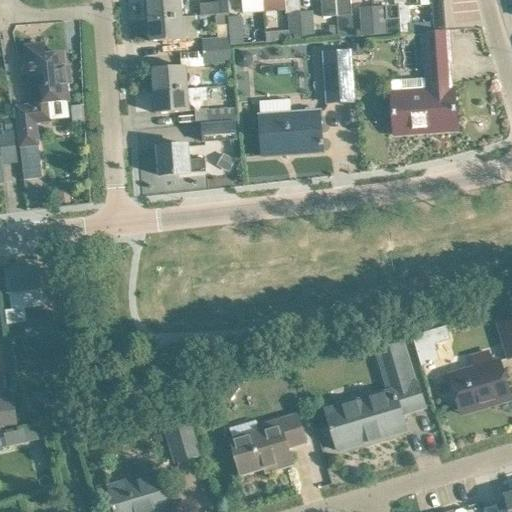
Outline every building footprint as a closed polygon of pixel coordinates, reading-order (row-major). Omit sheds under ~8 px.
[(183,20),(181,0),(147,0),(149,22),(183,20)] [(337,16),(335,0),(321,0),(323,17),(337,16)] [(335,0),(337,16),(352,15),(350,0),(335,0)] [(399,4),(401,33),(410,33),(409,24),(410,24),(409,7),(408,7),(407,0),(394,0),(395,5),(399,4)] [(216,3),(199,4),(200,17),(217,15),(216,3)] [(409,24),(410,33),(426,31),(427,32),(446,31),(444,3),(432,4),(433,22),(410,24),(409,24)] [(387,8),(373,9),(375,36),(389,35),(387,8)] [(373,9),(359,10),(361,37),(375,36),(373,9)] [(301,14),(303,41),(314,40),(312,13),(301,14)] [(303,41),(301,14),(288,15),(289,31),(266,32),(267,44),(303,41)] [(183,20),(149,22),(151,43),(197,39),(196,19),(183,20)] [(230,40),(230,46),(242,46),(240,19),(228,19),(230,40)] [(337,25),(329,26),(330,39),(338,38),(337,25)] [(392,94),(393,112),(395,132),(433,129),(434,134),(458,132),(455,89),(452,89),(450,66),(453,66),(450,33),(422,35),(424,68),(425,68),(425,78),(392,81),(393,94),(392,94)] [(362,39),(351,40),(352,57),(359,56),(363,52),(362,39)] [(201,42),(202,53),(231,51),(230,46),(230,40),(201,42)] [(70,83),(69,68),(65,69),(64,55),(48,57),(46,42),(26,45),(33,106),(17,108),(21,147),(38,145),(36,124),(52,122),(50,103),(69,100),(67,84),(70,83)] [(231,64),(231,51),(202,53),(203,66),(231,64)] [(352,103),(348,53),(323,55),(327,105),(352,103)] [(153,71),(155,94),(187,92),(187,89),(186,68),(153,71)] [(224,81),(225,96),(239,95),(238,81),(224,81)] [(188,102),(209,101),(208,88),(187,89),(187,92),(155,94),(156,114),(189,112),(188,102)] [(85,124),(84,115),(84,113),(84,106),(71,107),(72,125),(85,124)] [(208,108),(194,109),(195,125),(236,122),(235,108),(208,110),(208,108)] [(306,111),(306,115),(261,118),(263,157),(323,153),(321,114),(316,114),(316,111),(315,110),(307,110),(306,111)] [(15,120),(4,121),(5,132),(13,131),(16,131),(15,120)] [(4,132),(3,123),(0,123),(0,182),(4,182),(2,164),(16,162),(13,131),(5,132),(4,132)] [(203,144),(234,142),(233,126),(202,128),(203,144)] [(38,145),(21,147),(25,180),(42,178),(38,145)] [(188,147),(178,147),(158,149),(161,177),(207,173),(205,160),(189,161),(188,147)] [(69,191),(59,192),(60,205),(71,204),(69,191)] [(7,272),(10,292),(12,311),(45,306),(39,268),(7,272)] [(511,306),(498,311),(502,324),(498,325),(509,360),(511,358),(511,306)] [(66,371),(64,358),(57,314),(25,319),(31,363),(43,361),(45,373),(66,371)] [(447,326),(413,336),(422,367),(440,361),(436,345),(451,341),(447,326)] [(339,452),(340,451),(367,443),(407,431),(402,415),(425,408),(418,384),(415,385),(403,344),(377,352),(389,393),(327,412),(332,430),(331,430),(332,434),(333,434),(339,452)] [(462,415),(495,405),(511,400),(511,399),(501,361),(489,365),(486,354),(471,358),(474,369),(450,376),(462,415)] [(230,381),(220,394),(229,401),(240,388),(230,381)] [(31,399),(17,399),(18,414),(31,414),(31,399)] [(13,400),(0,401),(0,428),(16,427),(13,400)] [(242,476),(265,469),(267,473),(277,470),(293,466),(288,448),(306,443),(297,415),(259,427),(260,432),(232,440),(242,476)] [(192,425),(156,435),(158,442),(170,438),(177,463),(201,456),(192,425)] [(15,432),(5,434),(8,447),(18,445),(15,432)] [(163,471),(109,487),(108,483),(96,487),(100,500),(111,496),(115,508),(114,508),(115,511),(116,511),(171,511),(175,511),(163,471)]
